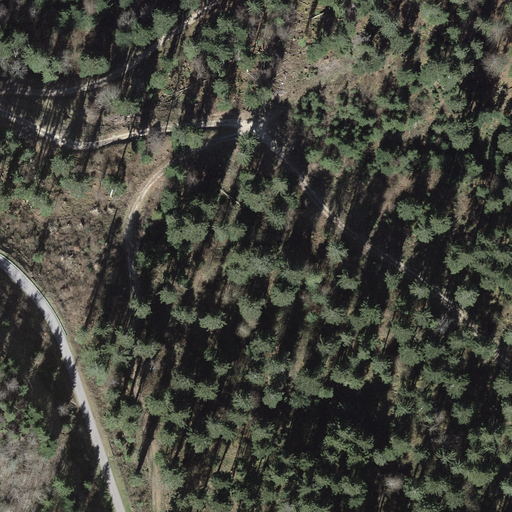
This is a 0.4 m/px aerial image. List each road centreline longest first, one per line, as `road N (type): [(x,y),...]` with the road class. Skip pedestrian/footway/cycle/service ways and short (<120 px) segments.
road 1 (track): [(258,134),(176,160),(131,221),(133,369),(157,511)]
road 2 (track): [(258,134),(327,214),(511,360)]
road 3 (unclassified): [(121,511),(59,328),(0,262)]
road 4 (track): [(0,111),(76,144),(217,122),(258,134)]
road 5 (track): [(0,92),(84,87),(222,0)]
